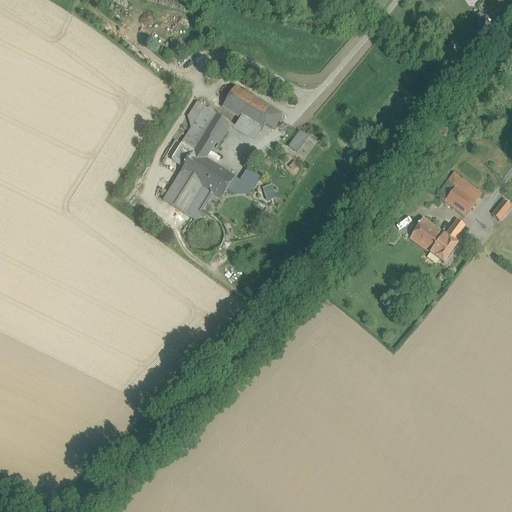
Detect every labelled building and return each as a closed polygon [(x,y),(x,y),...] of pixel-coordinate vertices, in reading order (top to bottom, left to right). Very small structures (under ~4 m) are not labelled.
[(240,119),(261,132),(265,125),(273,130),(282,116),(235,87),(222,108),(240,119)] [(194,153),(217,116),(205,108),(181,146),(194,153)] [(218,137),(226,122),(217,116),(194,153),(206,160),(210,153),(215,144),(218,137)] [(235,127),(232,125),(230,127),(254,143),(261,132),(240,119),(235,127)] [(226,122),(218,137),(222,140),(230,127),(232,125),(226,122)] [(289,148),(297,153),(308,138),(300,132),(289,148)] [(215,144),(210,153),(213,155),(218,146),(215,144)] [(201,188),(204,190),(218,167),(215,166),(206,160),(194,153),(180,175),(201,188)] [(206,160),(215,166),(220,159),(213,155),(210,153),(206,160)] [(288,169),(295,174),(301,167),(293,162),(288,169)] [(218,167),(204,190),(212,194),(221,200),(227,190),(235,178),(218,167)] [(240,181),(239,182),(251,189),(258,177),(247,170),(240,181)] [(163,202),(184,215),(201,188),(180,175),(163,202)] [(445,203),(465,218),(481,195),(454,175),(438,197),(445,203)] [(240,181),(235,178),(227,190),(235,195),(239,189),(247,195),(251,189),(239,182),(240,181)] [(267,201),(277,199),(274,185),(264,187),(267,201)] [(184,215),(195,222),(199,220),(202,219),(205,218),(210,219),(210,217),(201,212),(212,194),(204,190),(201,188),(184,215)] [(492,216),(499,222),(510,208),(503,202),(492,216)] [(188,240),(190,246),(194,251),(200,254),(206,255),(212,253),(217,250),(221,245),(223,239),(223,233),(221,227),(217,222),(213,220),(210,219),(205,218),(202,219),(199,220),(195,222),(194,223),(190,228),(188,234),(188,240)] [(444,235),(423,219),(410,239),(430,254),(444,235)] [(465,227),(457,221),(446,236),(454,242),(465,227)] [(390,229),(383,240),(394,247),(401,237),(390,229)] [(454,242),(446,236),(444,235),(430,254),(435,258),(444,264),(458,245),(454,242)] [(435,258),(430,254),(426,258),(432,263),(435,258)]
